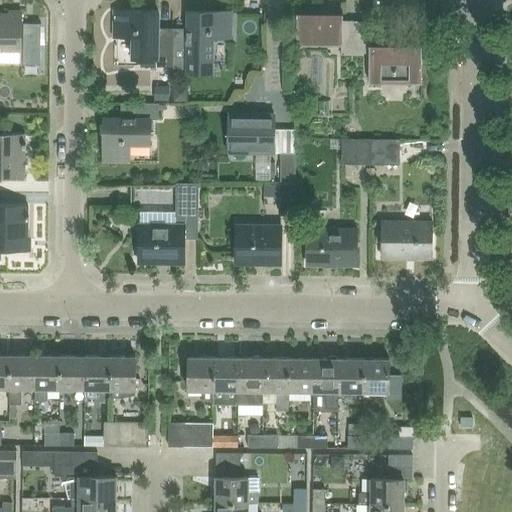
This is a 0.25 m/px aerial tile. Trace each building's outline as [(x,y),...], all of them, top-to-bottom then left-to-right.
[(172,67),(172,27),(158,27),(158,11),(114,10),(113,36),(131,37),(131,58),(140,58),(140,66),(172,67)] [(172,27),(172,67),(186,67),(186,73),(211,73),(212,37),(231,37),(231,11),(187,11),(186,28),(172,27)] [(21,65),(22,13),(0,12),(0,50),(20,51),(20,65),(21,65)] [(363,21),(342,20),(342,13),(297,12),(296,44),(341,45),(341,55),(362,55),(362,53),(369,53),(369,82),(421,82),(421,43),(363,43),(363,21)] [(41,24),(41,23),(24,23),(23,64),(24,64),(24,63),(39,63),(40,24),(41,24)] [(120,102),(120,104),(120,117),(103,117),(102,162),(129,162),(129,144),(150,144),(150,121),(158,121),(158,103),(120,102)] [(273,153),(274,114),(228,113),(228,152),(273,153)] [(25,147),(25,142),(24,142),(24,133),(0,133),(0,177),(24,177),(24,147),(25,147)] [(370,164),(370,140),(342,139),(341,164),(370,164)] [(370,140),(370,164),(399,165),(399,140),(370,140)] [(280,184),(295,185),(295,153),(280,153),(280,184)] [(197,239),(198,184),(183,183),(183,205),(175,205),(175,224),(139,224),(138,263),(183,263),(183,239),(197,239)] [(294,215),(295,185),(280,184),(280,187),(269,188),(269,196),(280,196),(279,215),(294,215)] [(0,249),(27,250),(27,220),(29,220),(29,215),(28,215),(28,205),(0,205),(0,249)] [(381,222),(381,243),(381,257),(431,258),(432,222),(381,222)] [(280,265),(281,225),(236,224),(235,264),(280,265)] [(356,265),(357,229),(306,229),(306,265),(356,265)] [(0,388),(9,388),(9,355),(0,355),(0,388)] [(34,388),(34,356),(9,355),(9,388),(9,405),(20,405),(20,388),(34,388)] [(59,389),(59,356),(34,356),(34,388),(34,400),(46,401),(46,389),(59,389)] [(84,389),(85,356),(59,356),(59,389),(84,389)] [(109,389),(110,356),(85,356),(84,389),(109,389)] [(122,398),(134,395),(135,357),(110,356),(109,389),(109,398),(122,398)] [(213,358),(188,357),(188,390),(201,390),(201,402),(212,402),(213,358)] [(213,358),(212,402),(212,403),(237,403),(238,358),(213,358)] [(238,358),(237,403),(262,403),(263,391),(263,358),(238,358)] [(288,359),(263,358),(263,391),(275,391),(276,411),(287,411),(288,391),(288,359)] [(313,391),(313,359),(288,359),(288,391),(313,391)] [(338,359),(313,359),(313,391),(325,392),(325,408),(337,408),(338,392),(338,359)] [(363,392),(363,359),(338,359),(338,392),(363,392)] [(389,360),(363,359),(363,392),(387,392),(387,397),(390,400),(400,400),(400,399),(397,399),(397,391),(400,391),(400,376),(388,376),(389,360)] [(472,419),(460,419),(460,429),(472,429),(472,419)] [(118,446),(118,422),(103,422),(103,446),(118,446)] [(133,446),(133,422),(118,422),(118,446),(133,446)] [(147,447),(148,422),(133,422),(133,446),(147,447)] [(182,447),(183,423),(168,423),(168,447),(182,447)] [(197,447),(197,423),(183,423),(182,447),(197,447)] [(197,447),(212,447),(212,423),(197,423),(197,447)] [(412,437),(413,427),(399,427),(399,436),(412,437)] [(58,446),(58,433),(44,433),(44,445),(58,446)] [(58,446),(73,446),(73,433),(58,433),(58,446)] [(263,448),(263,435),(247,435),(247,448),(263,448)] [(263,448),(276,448),(277,436),(263,435),(263,448)] [(312,448),(312,436),(297,436),(297,448),(312,448)] [(312,448),(327,448),(327,436),(312,436),(312,448)] [(362,449),(362,437),(348,436),(347,449),(362,449)] [(362,449),(377,449),(377,437),(362,437),(362,449)] [(412,449),(413,437),(388,437),(388,449),(412,449)] [(0,475),(15,475),(16,451),(0,451),(0,475)] [(97,452),(70,452),(48,452),(48,464),(54,464),(54,476),(61,476),(62,482),(61,482),(61,483),(64,482),(67,498),(71,498),(115,499),(115,476),(96,476),(97,452)] [(239,466),(239,455),(239,454),(215,453),(215,465),(239,466)] [(19,456),(20,478),(34,478),(34,455),(19,456)] [(412,468),(412,455),(388,455),(388,467),(412,468)] [(239,477),(239,466),(215,465),(215,477),(239,477)] [(412,479),(412,468),(388,467),(388,479),(403,479),(412,479)] [(239,477),(215,477),(214,503),(247,503),(247,504),(257,504),(257,492),(248,493),(248,477),(239,477)] [(403,479),(388,479),(371,479),(370,493),(358,493),(358,505),(370,505),(370,504),(403,504),(403,479)] [(306,489),(305,489),(293,489),(293,503),(306,504),(306,489)] [(312,504),(324,504),(324,490),(312,489),(312,504)] [(22,498),(22,509),(33,509),(33,498),(22,498)] [(114,511),(115,499),(71,498),(70,507),(52,507),(52,511),(114,511)] [(247,503),(214,503),(214,511),(247,511),(247,504),(247,503)] [(305,511),(306,504),(293,503),(292,511),(305,511)]
